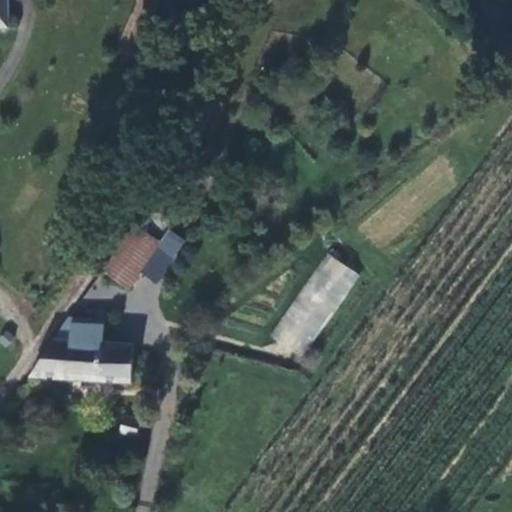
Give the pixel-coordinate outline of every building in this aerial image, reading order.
[(135,221),(98,259),(118,285),(157,243),(135,221)] [(302,360),(357,273),(324,252),(269,339),(302,360)] [(62,311),(40,344),(104,343),(103,314),(62,311)] [(129,342),(127,375),(148,375),(150,341),(129,342)] [(40,344),(25,371),(127,375),(129,342),(104,343),(40,344)] [(114,413),(112,430),(130,432),(130,416),(114,413)]
